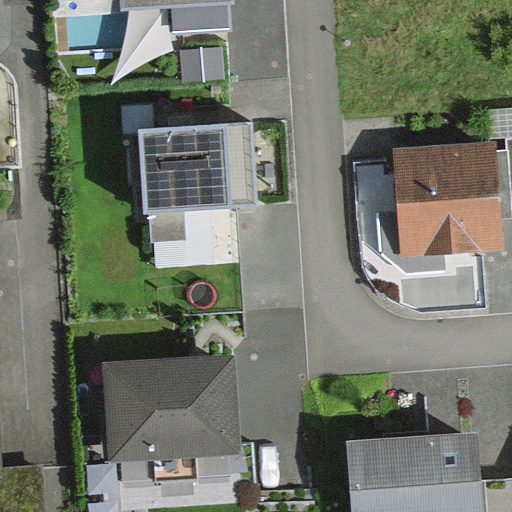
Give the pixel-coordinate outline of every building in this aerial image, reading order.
[(234,0),(127,0),(128,12),(235,5),(234,0)] [(253,136),(149,141),(153,216),(257,212),(253,136)] [(493,156),(400,162),(407,261),(500,255),(493,156)] [(234,378),(114,380),(116,469),(236,467),(234,378)] [(480,449),(358,455),(360,511),(511,511),(511,496),(483,498),(480,449)]
